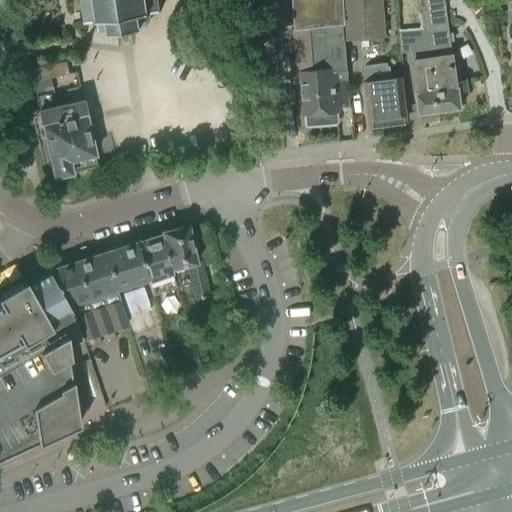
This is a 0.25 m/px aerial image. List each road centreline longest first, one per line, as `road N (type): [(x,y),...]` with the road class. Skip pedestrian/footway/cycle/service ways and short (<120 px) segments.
road 1 (residential): [(28,511),(197,454),(249,406),(272,353),(273,314),(228,187)]
road 2 (tertiary): [(430,215),(423,270),(470,458)]
road 3 (tertiary): [(509,447),(458,262),(461,219)]
road 4 (unclassified): [(228,187),(64,227),(26,220)]
road 5 (primary): [(470,458),(272,511)]
road 6 (unclassified): [(446,198),(378,167),(319,176)]
